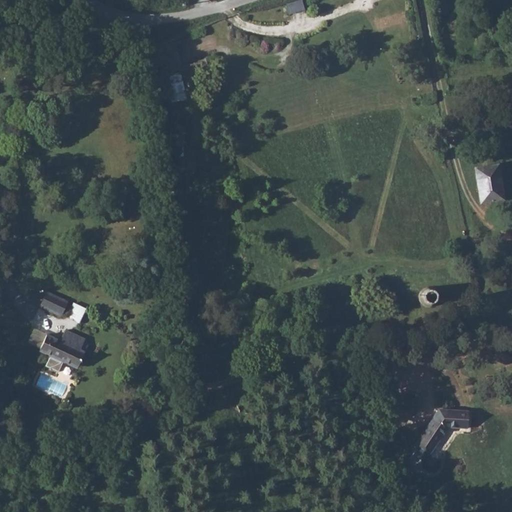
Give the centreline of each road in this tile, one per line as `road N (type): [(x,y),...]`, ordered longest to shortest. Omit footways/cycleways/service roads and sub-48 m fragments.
road 1 (track): [(134,18),(160,135),(190,411)]
road 2 (unclassified): [(88,0),(157,19),(245,0)]
